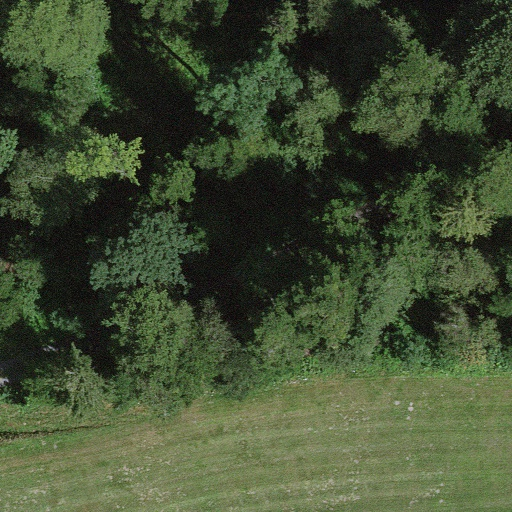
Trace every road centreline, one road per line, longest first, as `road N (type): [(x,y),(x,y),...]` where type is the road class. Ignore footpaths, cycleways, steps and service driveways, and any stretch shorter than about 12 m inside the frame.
road 1 (track): [(0,374),(511,148)]
road 2 (track): [(0,420),(79,418),(342,380),(511,378)]
